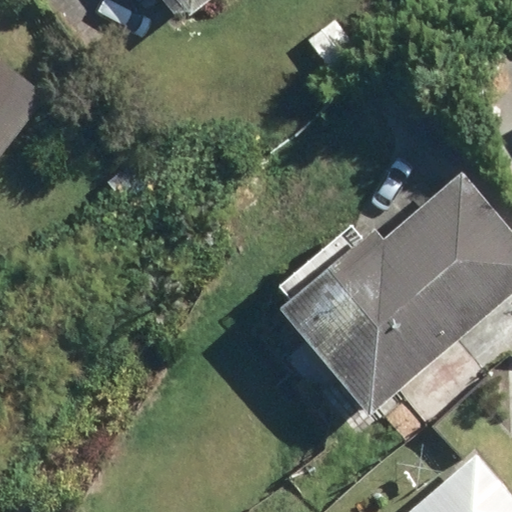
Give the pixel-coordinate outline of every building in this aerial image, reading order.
[(210,0),(160,0),(180,24),(210,0)] [(365,54),(337,21),(290,60),(318,93),(365,54)] [(0,173),(59,100),(0,52),(0,173)] [(176,173),(150,141),(105,177),(131,209),(176,173)] [(347,227),(270,292),(374,412),(511,292),(511,235),(458,173),(368,252),(347,227)] [(511,511),(511,494),(473,451),(404,511),(511,511)]
